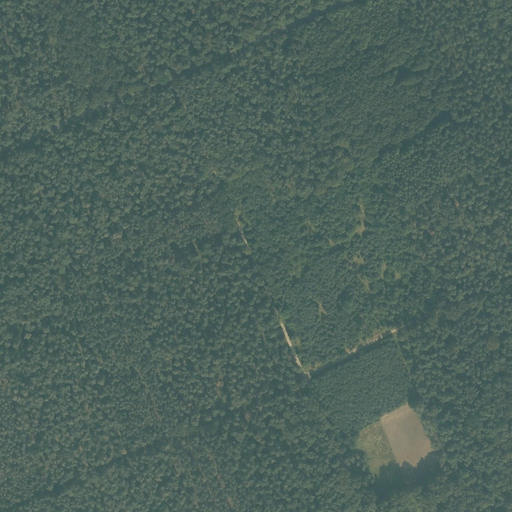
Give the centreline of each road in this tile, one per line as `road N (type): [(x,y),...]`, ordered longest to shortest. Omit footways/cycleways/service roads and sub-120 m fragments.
road 1 (tertiary): [(0,152),(351,0)]
road 2 (track): [(301,377),(0,507)]
road 3 (track): [(173,76),(301,377)]
road 4 (track): [(511,268),(301,377)]
road 5 (track): [(425,314),(481,387),(479,414),(511,492)]
road 6 (track): [(301,377),(361,511)]
